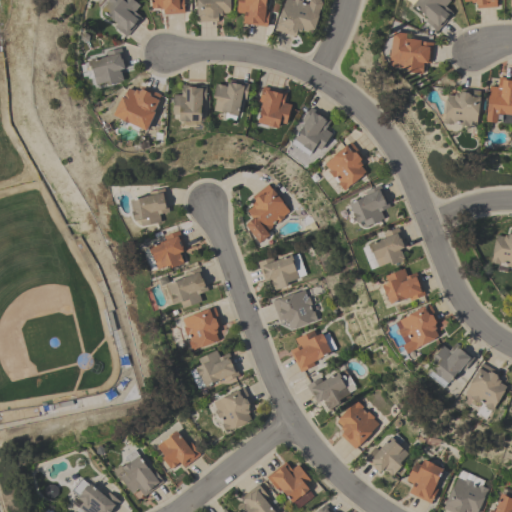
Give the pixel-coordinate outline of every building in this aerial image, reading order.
[(126,36),(114,26),(117,24),(112,20),(113,19),(102,10),(110,0),(133,0),(140,5),(134,12),(142,18),(126,36)] [(183,0),(184,13),(163,14),(163,7),(151,8),(150,0),(183,0)] [(230,0),(230,9),(229,9),(229,13),(222,13),(222,15),(217,16),(217,21),(197,22),(196,0),(230,0)] [(237,0),(265,0),(265,4),(266,4),(265,10),(269,10),(267,26),(242,23),(243,14),(236,13),(237,0)] [(298,0),(301,1),(301,2),(307,4),(308,0),(320,0),(321,3),(312,33),(301,30),(300,32),(296,31),(294,36),(275,30),(281,8),(282,8),(284,0),(298,0)] [(415,0),(450,0),(445,6),(452,13),(437,31),(425,21),(427,18),(422,14),(423,13),(412,4),(415,0)] [(496,0),(497,1),(496,1),(496,6),(476,8),(476,2),(471,3),(471,1),(463,1),(463,0),(496,0)] [(430,63),(426,62),(426,63),(423,63),(422,65),(423,65),(422,73),(421,73),(421,74),(407,72),(407,69),(395,67),(396,63),(388,62),(389,59),(388,59),(389,46),(391,47),(391,43),(397,44),(398,42),(416,45),(417,40),(433,42),(430,63)] [(126,67),(124,68),(125,68),(119,70),(119,72),(120,71),(122,79),(121,80),(121,81),(109,84),(108,81),(92,85),(90,78),(88,79),(83,63),(89,62),(89,61),(108,56),(107,51),(121,47),(126,67)] [(489,86),(497,87),(498,77),(511,78),(511,114),(493,113),(493,107),(487,106),(489,86)] [(246,96),(247,97),(247,100),(240,98),(237,116),(228,114),(228,113),(213,111),(215,98),(212,97),(215,84),(216,84),(225,86),(227,87),(228,79),(248,84),(246,96)] [(205,101),(201,101),(200,121),(189,121),(179,121),(179,120),(179,114),(172,114),(173,94),(181,95),(181,85),(205,85),(205,101)] [(125,91),(126,92),(127,88),(134,91),(135,89),(139,91),(139,90),(140,90),(142,86),(160,94),(157,100),(158,100),(151,116),(150,116),(145,126),(138,123),(137,124),(129,120),(130,119),(121,114),(121,116),(115,114),(125,91)] [(283,102),(290,104),(285,124),(279,122),(277,128),(276,127),(276,128),(267,126),(267,125),(257,122),(260,109),(261,102),(258,102),(262,86),(285,92),(283,102)] [(443,118),(444,118),(445,114),(444,114),(445,99),(446,99),(446,95),(454,95),(454,93),(458,94),(458,93),(460,93),(461,89),(479,90),(479,96),(478,114),(477,114),(476,125),(467,124),(467,126),(459,125),(459,123),(452,122),(452,124),(442,123),(443,118)] [(330,121),(324,129),(331,134),(320,150),(314,146),(311,151),(311,152),(308,156),(289,143),(293,138),(294,138),(302,126),(301,126),(304,122),(301,120),(310,107),(330,121)] [(496,122),(511,123),(511,115),(496,115),(496,122)] [(332,157),(331,156),(345,145),(346,146),(350,142),(362,157),(359,160),(360,161),(359,162),(362,165),(360,166),(364,172),(361,174),(362,175),(350,185),(350,184),(343,190),(337,183),(338,182),(334,177),(333,178),(327,171),(329,170),(324,164),(332,157)] [(249,214),(247,210),(252,206),(251,204),(255,201),(251,197),(267,184),(270,189),(271,188),(282,202),(281,203),(288,211),(282,216),(283,218),(277,223),(275,222),(270,226),(271,227),(266,232),(269,235),(259,243),(245,225),(246,224),(245,223),(252,218),(249,214)] [(389,207),(380,211),(383,218),(364,227),(362,221),(357,223),(357,222),(356,222),(352,214),(352,213),(348,203),(363,197),(362,196),(366,195),(364,191),(379,185),(389,207)] [(141,226),(139,220),(134,221),(134,219),(133,220),(131,211),(132,211),(129,200),(145,197),(145,196),(150,195),(149,191),(163,188),(168,212),(158,214),(160,222),(141,226)] [(370,248),(368,248),(367,244),(385,237),(383,232),(398,227),(404,245),(402,246),(403,248),(398,249),(399,251),(400,251),(403,259),(402,259),(403,260),(390,265),(389,263),(377,267),(370,248)] [(511,267),(506,266),(506,264),(499,263),(499,265),(489,263),(490,258),(491,259),(492,254),(491,254),(495,239),(496,235),(503,237),(504,234),(508,235),(509,229),(511,229),(511,267)] [(185,249),(182,250),(183,252),(179,253),(183,263),(170,268),(168,265),(157,270),(154,261),(152,255),(151,255),(148,247),(165,240),(163,236),(178,230),(185,249)] [(293,259),(291,260),(298,278),(286,282),(287,286),(275,290),(274,289),(273,289),(270,282),(271,281),(270,280),(267,281),(266,280),(263,281),(257,262),(271,257),(273,261),(291,255),(293,259)] [(406,276),(415,272),(424,295),(409,301),(408,297),(402,300),(402,299),(389,304),(385,294),(381,285),(382,285),(387,283),(384,276),(403,268),(406,276)] [(182,309),(180,302),(174,304),(173,301),(167,303),(164,296),(165,296),(162,287),(167,285),(167,284),(182,278),(182,277),(198,271),(200,278),(201,278),(203,283),(204,282),(207,291),(198,294),(201,302),(182,309)] [(306,297),(308,296),(311,305),(309,306),(311,311),(313,311),(316,320),(312,322),(311,321),(307,323),(308,323),(294,328),(291,329),(290,324),(283,327),(281,319),(278,320),(271,301),(277,299),(293,293),(293,294),(303,290),(306,297)] [(408,315),(407,314),(423,306),(424,307),(429,304),(438,321),(434,324),(435,324),(434,325),(435,328),(434,329),(437,336),(434,338),(413,350),(408,341),(407,342),(404,336),(405,336),(401,328),(402,327),(399,320),(408,315)] [(220,326),(216,327),(217,328),(216,329),(217,333),(215,333),(218,340),(214,342),(214,343),(191,351),(188,341),(190,341),(187,335),(185,335),(182,327),(184,326),(181,319),(192,315),(214,307),(220,326)] [(312,362),(313,365),(300,372),(289,351),(298,346),(294,339),(312,330),(315,336),(320,333),(321,334),(326,342),(325,343),(330,352),(312,362)] [(473,358),(463,370),(460,368),(448,383),(439,376),(438,377),(431,371),(432,371),(431,370),(435,365),(429,361),(442,345),(448,351),(455,343),(473,358)] [(238,376),(224,382),(222,378),(204,387),(199,377),(195,369),(196,369),(195,367),(200,365),(197,359),(215,350),(219,357),(228,353),(238,376)] [(503,390),(504,390),(497,403),(496,403),(491,411),(483,407),(484,405),(478,401),(478,403),(470,398),(471,397),(464,393),(481,363),(499,373),(497,377),(497,379),(500,381),(499,382),(506,386),(503,390)] [(319,378),(321,381),(337,372),(338,373),(345,369),(356,389),(349,393),(349,394),(338,400),(340,403),(328,410),(328,409),(327,409),(322,402),(323,401),(322,400),(319,402),(318,401),(315,402),(306,386),(319,378)] [(252,405),(248,407),(248,408),(247,409),(249,412),(247,413),(250,420),(247,422),(247,423),(234,429),(233,428),(225,432),(221,424),(222,423),(220,417),(218,418),(214,410),(215,410),(212,403),(222,398),(222,397),(243,387),(252,405)] [(370,432),(371,433),(358,446),(357,445),(354,449),(340,435),(343,431),(340,428),(341,426),(336,421),(339,418),(338,418),(348,407),(349,407),(354,402),(353,401),(354,400),(362,407),(361,408),(363,410),(362,411),(365,413),(367,411),(373,417),(372,419),(377,424),(370,432)] [(184,467),(182,465),(181,466),(178,462),(170,469),(161,458),(164,456),(156,446),(163,440),(164,441),(169,437),(168,436),(175,431),(186,445),(190,442),(200,455),(184,467)] [(363,458),(374,447),(377,450),(390,437),(391,438),(395,434),(403,440),(398,445),(401,449),(402,448),(408,454),(399,463),(401,465),(392,475),(391,475),(390,476),(384,470),(385,469),(383,468),(380,472),(379,471),(378,472),(363,458)] [(144,496),(137,488),(131,493),(121,480),(120,481),(112,471),(120,465),(122,467),(128,463),(123,458),(134,449),(140,457),(139,457),(147,468),(150,472),(153,469),(162,482),(144,496)] [(414,462),(420,465),(422,460),(424,460),(433,464),(432,465),(442,469),(433,488),(437,490),(430,504),(408,493),(413,484),(405,480),(414,462)] [(310,481),(304,485),(313,496),(297,509),(292,502),(291,503),(283,492),(282,492),(278,487),(275,489),(265,477),(285,462),(291,470),(297,465),(310,481)] [(456,477),(464,480),(464,479),(472,482),(472,484),(478,487),(478,485),(487,489),(486,493),(485,493),(477,511),(477,510),(476,511),(466,511),(464,511),(463,511),(449,511),(443,509),(456,477)] [(89,483),(104,496),(108,492),(119,501),(109,511),(84,511),(83,511),(82,511),(77,511),(76,511),(78,508),(77,507),(78,507),(68,499),(72,494),(77,498),(78,497),(70,490),(80,478),(88,485),(89,483)] [(258,484),(266,495),(263,498),(273,511),(238,511),(237,510),(238,509),(237,508),(243,504),(244,504),(246,502),(242,497),(258,484)] [(489,511),(490,510),(494,511),(500,494),(509,497),(508,498),(511,499),(511,511),(489,511)]
